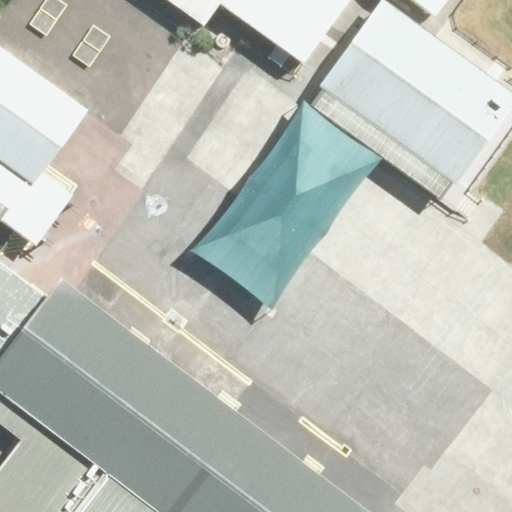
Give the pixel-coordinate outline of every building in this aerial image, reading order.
[(348,0),(204,0),(301,67),(348,0)] [(452,0),(402,0),(434,24),(452,0)] [(511,90),(444,39),(376,129),(511,231),(511,90)] [(14,55),(0,73),(0,394),(24,413),(0,444),(0,511),(340,511),(0,257),(0,212),(81,105),(14,55)] [(371,165),(298,114),(194,260),(268,312),(371,165)]
